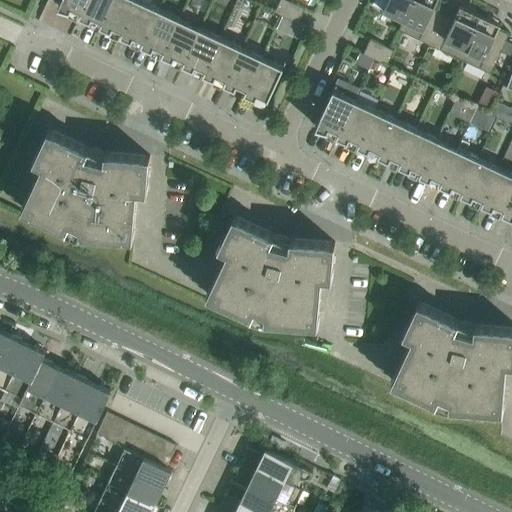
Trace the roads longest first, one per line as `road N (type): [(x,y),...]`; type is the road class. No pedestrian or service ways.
road 1 (residential): [(283,160),(33,43)]
road 2 (residential): [(0,284),(234,393)]
road 3 (residential): [(511,267),(283,160)]
road 4 (residential): [(234,393),(412,479)]
road 5 (residential): [(283,160),(354,0)]
road 6 (residential): [(177,511),(234,393)]
